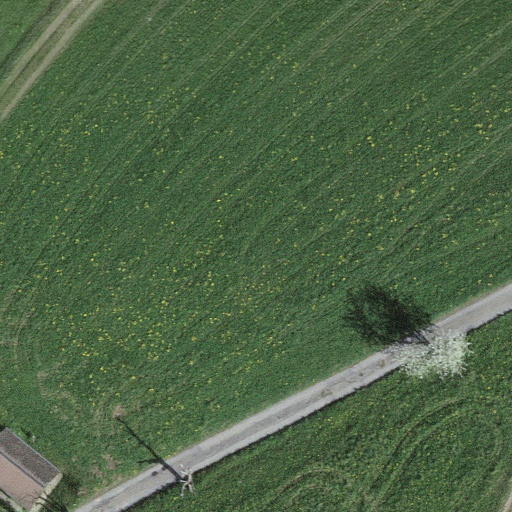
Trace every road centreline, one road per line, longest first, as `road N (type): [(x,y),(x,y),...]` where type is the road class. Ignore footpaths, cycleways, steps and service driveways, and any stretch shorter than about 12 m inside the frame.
road 1 (unclassified): [(98,511),(511,299)]
road 2 (track): [(0,107),(88,0)]
